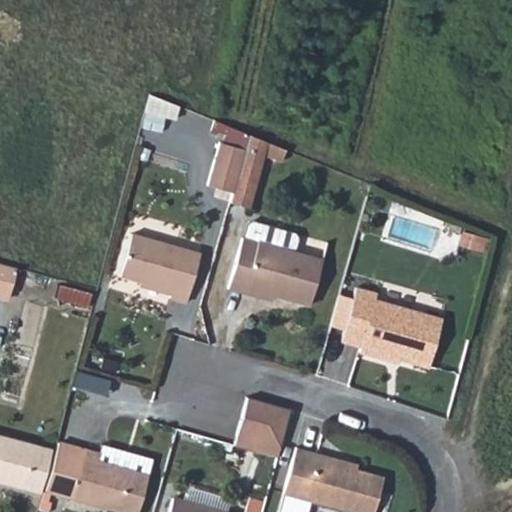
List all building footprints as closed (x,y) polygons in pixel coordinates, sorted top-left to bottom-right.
[(167,135),(177,103),(152,95),(142,127),(167,135)] [(248,142),(248,143),(267,148),(271,136),(251,130),(248,142)] [(210,177),(236,184),(248,143),(248,142),(222,135),(210,177)] [(267,148),(248,143),(236,184),(255,190),(267,148)] [(251,279),(277,287),(313,297),(326,251),(297,243),(301,230),(298,225),(256,212),(251,215),(247,228),(245,227),(229,281),(248,286),(251,279)] [(173,283),(172,288),(171,291),(188,295),(203,245),(133,225),(121,267),(141,273),(173,283)] [(0,291),(11,294),(20,262),(0,256),(0,291)] [(139,279),(172,288),(173,283),(141,273),(139,279)] [(92,286),(60,277),(57,291),(88,300),(92,286)] [(380,343),(402,349),(432,357),(446,307),(378,290),(379,283),(359,277),(356,288),(347,321),(344,331),(363,337),(361,344),(378,349),(380,343)] [(275,293),(277,287),(251,279),(248,286),(275,293)] [(332,317),(347,321),(356,288),(342,284),(332,317)] [(400,355),(402,349),(380,343),(378,349),(400,355)] [(250,389),(238,428),(264,434),(262,444),(281,449),(294,400),(250,389)] [(0,475),(38,486),(50,443),(0,428),(0,475)] [(103,444),(58,431),(44,480),(137,508),(149,469),(100,454),(103,444)] [(353,457),(354,452),(301,438),(288,486),(378,509),(389,467),(363,459),(353,457)] [(245,511),(246,511),(175,490),(168,511),(245,511)] [(502,511),(493,502),(482,511),(502,511)]
